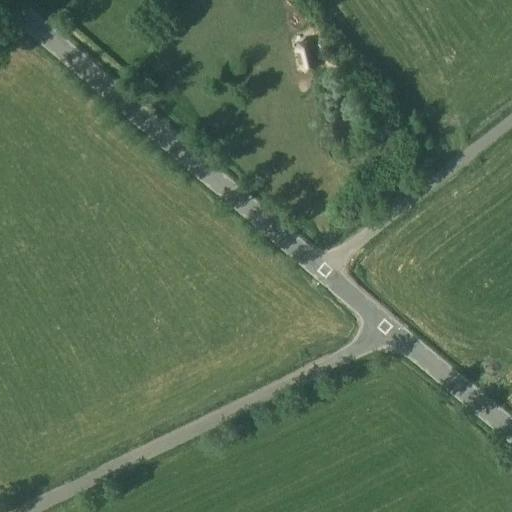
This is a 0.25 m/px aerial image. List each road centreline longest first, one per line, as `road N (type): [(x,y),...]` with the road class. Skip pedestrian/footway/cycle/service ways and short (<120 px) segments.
road 1 (unclassified): [(322,272),(6,0)]
road 2 (unclassified): [(22,511),(387,333)]
road 3 (unclassified): [(322,272),(511,120)]
road 4 (unclassified): [(511,436),(387,333)]
